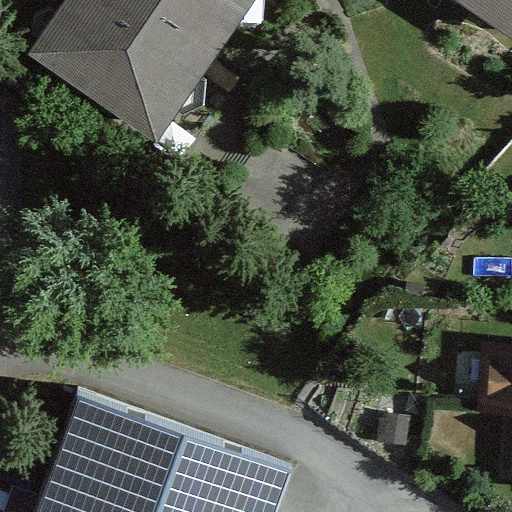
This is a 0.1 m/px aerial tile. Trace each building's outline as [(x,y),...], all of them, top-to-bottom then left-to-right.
[(262,0),(83,0),(49,49),(171,132),(262,0)] [(511,0),(441,0),(511,46),(511,0)] [(416,331),(394,313),(376,334),(398,353),(416,331)] [(511,341),(490,340),(487,404),(511,405),(511,341)] [(283,511),(299,467),(87,392),(43,511),(283,511)]
